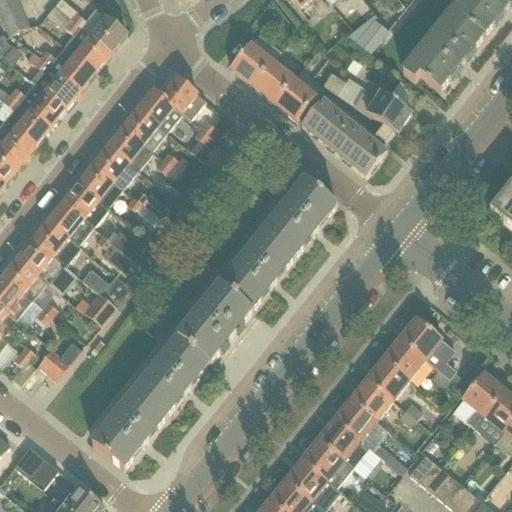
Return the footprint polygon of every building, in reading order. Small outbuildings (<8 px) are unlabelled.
[(288,0),(300,14),(317,0),(288,0)] [(511,0),(466,0),(411,69),(403,79),(416,89),(421,83),(440,98),(511,8),(511,0)] [(0,20),(20,12),(15,1),(0,7),(0,20)] [(113,59),(128,40),(118,32),(109,24),(96,14),(86,27),(77,20),(79,17),(62,3),(55,12),(113,59)] [(20,12),(0,20),(0,21),(5,32),(25,23),(20,12)] [(65,34),(75,42),(66,52),(97,78),(113,59),(55,12),(47,22),(65,35),(65,34)] [(29,33),(25,23),(5,32),(9,42),(29,33)] [(372,59),(390,36),(375,25),(357,47),(372,59)] [(13,52),(8,47),(0,56),(1,57),(0,58),(5,63),(13,52)] [(273,67),(252,50),(232,74),(254,92),(273,67)] [(46,55),(40,62),(82,96),(97,78),(66,52),(57,64),(46,55)] [(29,65),(42,76),(32,87),(35,89),(67,115),(82,96),(40,62),(34,58),(29,65)] [(254,92),(265,101),(276,110),(295,85),(273,67),(254,92)] [(346,88),(332,79),(324,92),(338,101),(346,88)] [(207,107),(177,83),(162,102),(183,119),(183,121),(191,127),(207,107)] [(276,110),(286,118),(298,127),(317,104),(295,85),(276,110)] [(390,103),(403,110),(412,93),(399,86),(390,103)] [(16,93),(10,100),(52,134),(67,115),(35,89),(26,100),(16,93)] [(1,93),(0,94),(0,104),(5,108),(15,116),(6,127),(37,152),(52,134),(10,100),(1,93)] [(162,102),(154,96),(139,114),(168,138),(183,121),(183,119),(162,102)] [(363,100),(355,112),(384,131),(395,138),(398,140),(412,118),(382,98),(376,108),(363,100)] [(367,184),(388,158),(323,106),(302,131),(367,184)] [(153,157),(168,138),(139,114),(124,133),(153,157)] [(0,153),(22,171),(37,152),(6,127),(0,134),(0,153)] [(207,127),(201,135),(212,144),(218,136),(214,133),(207,127)] [(384,131),(376,141),(386,149),(395,138),(384,131)] [(155,158),(153,157),(124,133),(109,152),(140,177),(155,158)] [(201,135),(196,142),(207,150),(212,144),(201,135)] [(218,150),(203,167),(212,174),(226,157),(218,150)] [(109,152),(93,171),(124,196),(140,177),(109,152)] [(0,185),(6,190),(22,171),(0,153),(0,185)] [(226,157),(212,174),(222,182),(236,166),(226,157)] [(169,159),(164,165),(193,188),(201,177),(183,162),(179,167),(169,159)] [(164,165),(158,173),(168,181),(164,185),(183,200),(193,188),(164,165)] [(203,167),(201,170),(208,175),(205,179),(220,185),(222,182),(212,174),(203,167)] [(93,171),(79,189),(109,214),(124,196),(93,171)] [(296,265),(328,225),(338,212),(306,186),(275,225),(264,239),(296,265)] [(109,214),(79,189),(64,208),(95,234),(110,215),(109,214)] [(511,191),(491,217),(511,234),(511,191)] [(139,196),(134,203),(163,226),(171,215),(152,200),(149,204),(139,196)] [(134,203),(128,211),(137,218),(134,222),(153,238),(163,226),(134,203)] [(95,234),(64,208),(49,227),(81,253),(81,252),(95,234)] [(49,227),(34,245),(68,272),(82,254),(81,252),(81,253),(49,227)] [(109,233),(103,240),(129,261),(136,266),(144,255),(133,246),(120,236),(118,240),(109,233)] [(253,318),(296,265),(264,239),(221,292),(253,318)] [(126,278),(136,266),(103,240),(97,248),(107,255),(103,260),(126,278)] [(53,291),(68,272),(34,245),(18,265),(48,289),(49,288),(53,291)] [(204,277),(210,269),(203,264),(197,271),(204,277)] [(33,308),(48,289),(18,265),(3,283),(33,308)] [(163,333),(167,327),(201,285),(206,279),(195,271),(152,324),(163,333)] [(100,299),(116,312),(131,294),(116,282),(110,290),(91,275),(83,285),(100,299)] [(0,311),(18,327),(33,308),(3,283),(0,286),(0,311)] [(221,292),(183,339),(178,345),(210,371),(212,372),(213,371),(215,372),(231,353),(233,355),(243,344),(240,341),(255,322),(254,321),(255,319),(253,318),(221,292)] [(90,310),(84,317),(102,332),(116,314),(116,313),(116,312),(100,299),(90,310)] [(43,316),(54,324),(59,316),(49,308),(43,316)] [(0,311),(0,342),(3,345),(4,344),(18,327),(0,311)] [(54,324),(43,316),(37,323),(48,331),(54,324)] [(400,345),(427,366),(438,376),(451,386),(456,379),(458,377),(447,368),(456,356),(443,346),(417,325),(400,345)] [(152,328),(146,335),(153,340),(159,333),(152,328)] [(0,342),(0,358),(9,348),(4,344),(3,345),(0,342)] [(98,361),(107,350),(101,345),(92,356),(98,361)] [(168,424),(210,371),(178,345),(136,398),(168,424)] [(384,365),(411,386),(427,366),(400,345),(384,365)] [(62,361),(72,369),(82,356),(72,348),(62,361)] [(26,351),(20,359),(32,367),(37,360),(26,351)] [(39,371),(48,379),(62,361),(52,354),(39,371)] [(18,379),(13,385),(22,392),(36,374),(32,367),(20,359),(19,360),(14,366),(18,369),(23,373),(18,379)] [(62,361),(48,379),(58,386),(72,369),(62,361)] [(368,385),(395,407),(411,386),(384,365),(368,385)] [(438,376),(432,383),(445,394),(451,386),(438,376)] [(456,379),(451,386),(464,396),(469,389),(456,379)] [(505,396),(485,380),(485,379),(464,406),(476,416),(467,426),(475,433),(505,396)] [(351,406),(378,427),(395,407),(368,385),(351,406)] [(511,427),(511,401),(505,396),(475,433),(476,433),(495,449),(511,427)] [(93,451),(125,477),(168,424),(136,398),(93,451)] [(362,447),(378,427),(351,406),(335,426),(362,447)] [(412,409),(406,416),(418,425),(424,418),(412,409)] [(406,416),(400,424),(412,433),(418,425),(406,416)] [(335,426),(319,446),(346,468),(353,474),(370,454),(362,448),(362,447),(335,426)] [(0,443),(0,466),(11,453),(0,443)] [(319,446),(302,466),(330,488),(329,488),(337,495),(354,475),(353,474),(346,468),(319,446)] [(374,456),(382,463),(385,466),(391,459),(391,458),(380,449),(374,456)] [(15,472),(32,485),(47,466),(31,453),(15,472)] [(410,481),(418,487),(434,468),(426,461),(410,481)] [(60,476),(47,466),(32,485),(44,496),(60,476)] [(337,495),(329,488),(330,488),(302,466),(286,486),(314,508),(313,508),(318,511),(330,511),(341,498),(337,495)] [(434,468),(418,487),(427,494),(443,475),(434,468)] [(427,494),(435,501),(451,481),(443,475),(427,494)] [(435,501),(444,508),(460,488),(451,481),(435,501)] [(286,486),(270,507),(276,511),(318,511),(313,508),(314,508),(286,486)] [(460,488),(444,508),(448,511),(455,511),(469,496),(460,488)] [(104,511),(79,492),(63,511),(104,511)] [(455,511),(469,511),(477,502),(469,496),(455,511)] [(469,511),(484,511),(486,510),(477,502),(469,511)]
